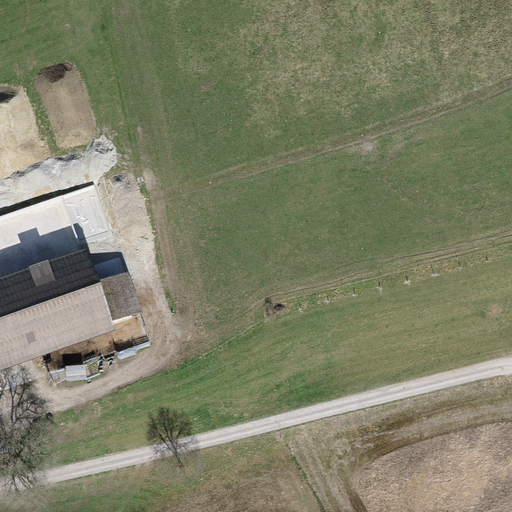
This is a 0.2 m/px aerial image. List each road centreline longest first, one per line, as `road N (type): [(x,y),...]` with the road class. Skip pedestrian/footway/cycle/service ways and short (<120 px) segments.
road 1 (track): [(511,365),(0,485)]
road 2 (track): [(130,206),(511,81)]
road 3 (track): [(0,428),(110,381),(162,346),(130,206)]
road 4 (track): [(0,251),(130,206)]
